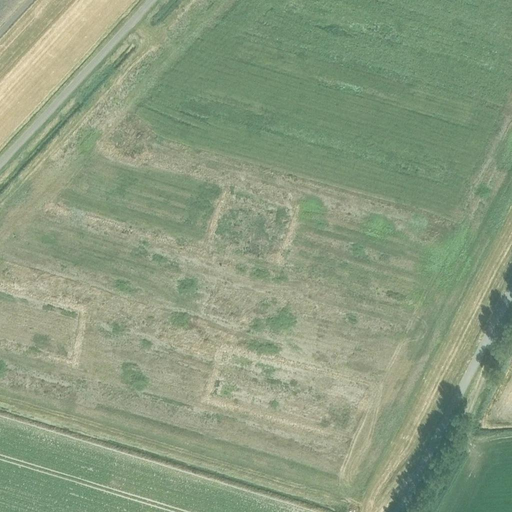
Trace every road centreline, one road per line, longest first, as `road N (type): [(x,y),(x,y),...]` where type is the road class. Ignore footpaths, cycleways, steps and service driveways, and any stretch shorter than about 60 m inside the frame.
road 1 (unclassified): [(395,511),(511,279)]
road 2 (tertiary): [(0,165),(153,0)]
